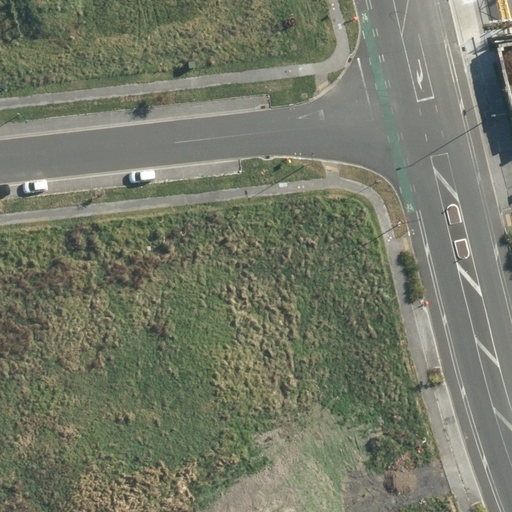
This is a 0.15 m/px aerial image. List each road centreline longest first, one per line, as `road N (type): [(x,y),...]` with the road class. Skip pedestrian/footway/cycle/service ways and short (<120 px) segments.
road 1 (unclassified): [(0,160),(418,107)]
road 2 (unclassified): [(418,107),(511,464)]
